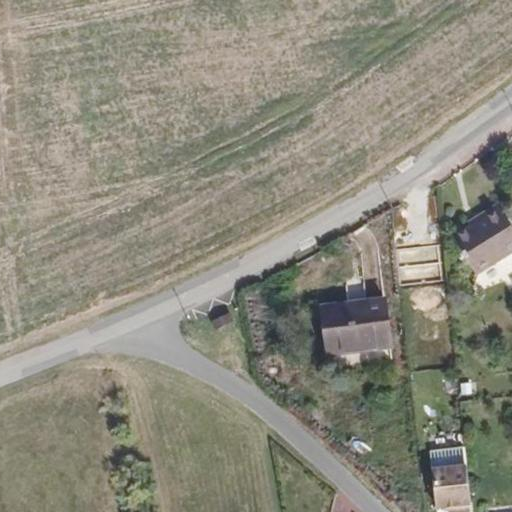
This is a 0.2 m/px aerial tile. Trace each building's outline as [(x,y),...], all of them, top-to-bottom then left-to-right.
[(444,240),(448,248),(481,228),(475,221),(444,240)] [(481,228),(448,248),(434,260),(454,293),(502,260),(481,228)] [(511,255),(502,259),(506,272),(511,270),(511,255)] [(382,274),(385,296),(393,295),(390,273),(382,274)] [(234,322),(231,317),(214,324),(217,330),(234,322)] [(364,321),(304,328),(311,385),(371,379),(364,321)] [(452,511),(447,468),(413,472),(417,511),(452,511)]
